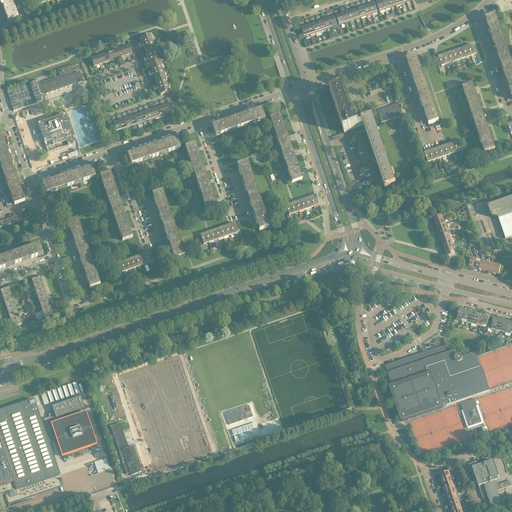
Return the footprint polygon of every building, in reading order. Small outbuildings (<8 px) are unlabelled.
[(387,0),(385,0),(382,1),(385,10),(390,8),(387,0)] [(393,0),(387,0),(390,8),(396,6),(393,0)] [(376,3),(379,12),(385,10),(382,1),(376,3)] [(12,2),(6,4),(2,5),(8,22),(18,18),(12,2)] [(375,4),(369,6),(372,14),(378,13),(375,4)] [(369,6),(363,7),(366,16),(372,14),(369,6)] [(363,7),(358,9),(361,18),(366,16),(363,7)] [(358,9),(353,11),(356,20),(361,18),(358,9)] [(353,11),(347,13),(350,22),(356,20),(353,11)] [(347,13),(342,15),(345,24),(350,22),(347,13)] [(336,17),(339,26),(345,24),(342,15),(336,17)] [(501,31),(499,25),(496,15),(485,18),(491,35),(501,31)] [(334,17),(329,19),(332,28),(337,26),(334,17)] [(329,19),(323,21),(327,30),(332,28),(329,19)] [(323,21),(318,23),(321,32),(327,30),(323,21)] [(318,23),(313,25),(316,34),(321,32),(318,23)] [(313,25),(307,27),(310,35),(316,34),(313,25)] [(302,28),(305,37),(310,35),(307,27),(302,28)] [(507,47),(504,38),(501,31),(491,35),(496,51),(507,47)] [(155,50),(152,43),(150,35),(141,38),(146,53),(155,50)] [(129,45),(123,47),(126,56),(132,54),(129,45)] [(477,55),(473,45),(468,47),(471,56),(477,55)] [(123,47),(118,49),(121,58),(126,56),(123,47)] [(471,56),(468,47),(463,48),(466,58),(471,56)] [(511,63),(511,62),(510,57),(507,47),(496,51),(502,67),(511,63)] [(466,58),(463,48),(463,49),(458,50),(462,60),(466,58)] [(118,49),(113,51),(116,60),(121,58),(118,49)] [(160,64),(156,53),(155,50),(146,53),(151,67),(160,64)] [(462,60),(458,50),(453,52),(457,61),(462,60)] [(113,51),(107,53),(110,61),(116,60),(113,51)] [(457,61),(453,52),(448,53),(452,63),(457,61)] [(107,53),(102,54),(105,63),(110,61),(107,53)] [(452,63),(448,53),(448,54),(444,55),(447,65),(452,63)] [(102,54),(96,56),(99,65),(105,63),(102,54)] [(447,65),(444,55),(443,55),(439,57),(438,57),(442,67),(447,65)] [(94,67),(99,65),(96,56),(91,58),(94,67)] [(422,73),(419,63),(417,56),(406,60),(412,76),(422,73)] [(511,82),(511,63),(502,67),(507,84),(511,82)] [(164,78),(163,75),(160,64),(151,67),(155,81),(164,78)] [(83,81),(80,72),(73,75),(71,71),(72,70),(70,66),(58,70),(60,76),(42,83),(46,94),(83,81)] [(428,89),(426,82),(422,73),(412,76),(417,93),(428,89)] [(169,93),(168,89),(164,78),(155,81),(160,96),(169,93)] [(479,101),(475,90),(473,85),(462,88),(468,105),(479,101)] [(433,105),(430,96),(428,89),(417,93),(423,109),(433,105)] [(362,120),(353,123),(342,90),(335,93),(335,91),(334,92),(334,93),(331,94),(344,133),(355,130),(356,133),(365,130),(385,188),(396,184),(373,116),(362,120)] [(484,117),(481,107),(479,101),(468,105),(474,121),(484,117)] [(173,103),(167,105),(170,114),(176,112),(173,103)] [(382,123),(399,117),(397,113),(402,112),(399,104),(377,111),(382,123)] [(167,105),(162,107),(165,116),(170,114),(167,105)] [(433,105),(423,109),(429,125),(439,122),(433,105)] [(162,107),(157,109),(160,118),(165,116),(162,107)] [(157,109),(151,111),(154,120),(160,118),(157,109)] [(261,109),(245,115),(249,125),(265,120),(261,109)] [(151,111),(146,113),(149,121),(154,120),(151,111)] [(146,113),(140,114),(143,123),(149,121),(146,113)] [(140,114),(135,116),(138,125),(143,123),(140,114)] [(285,131),(281,119),(280,114),(269,118),(275,134),(285,131)] [(65,115),(38,124),(45,145),(48,154),(67,148),(75,145),(65,115)] [(245,115),(228,121),(232,131),(249,125),(245,115)] [(135,116),(129,118),(132,127),(138,125),(135,116)] [(490,134),(486,122),(484,117),(474,121),(479,137),(490,134)] [(129,118),(124,120),(127,129),(132,127),(129,118)] [(124,120),(119,122),(122,131),(127,129),(124,120)] [(215,137),(220,135),(232,131),(228,121),(212,126),(215,137)] [(116,133),(122,131),(119,122),(113,124),(116,133)] [(289,142),(287,136),(285,131),(275,134),(280,151),(291,147),(289,142)] [(494,145),(492,140),(490,134),(479,137),(485,154),(495,150),(494,145)] [(176,138),(160,144),(164,154),(180,149),(176,138)] [(459,141),(454,143),(457,153),(463,151),(459,141)] [(201,160),(196,147),(195,143),(184,147),(190,163),(201,160)] [(457,153),(454,143),(449,145),(452,154),(457,153)] [(160,144),(143,150),(147,160),(164,154),(160,144)] [(452,154),(449,145),(449,144),(449,145),(444,146),(448,156),(452,154)] [(448,156),(444,146),(439,148),(443,158),(448,156)] [(296,163),(292,152),(291,147),(280,151),(286,167),(296,163)] [(443,158),(439,148),(434,150),(438,159),(443,158)] [(438,159),(434,150),(434,149),(434,150),(430,151),(429,151),(433,161),(438,159)] [(131,166),(136,164),(147,160),(143,150),(127,155),(131,166)] [(433,161),(429,151),(430,151),(429,151),(425,153),(424,153),(428,163),(433,161)] [(0,163),(2,168),(3,171),(3,173),(14,169),(8,153),(0,155),(0,163)] [(206,176),(205,173),(201,160),(190,163),(196,180),(206,176)] [(253,179),(249,169),(247,162),(236,166),(242,182),(253,179)] [(302,180),(298,169),(296,163),(286,167),(291,183),(302,180)] [(92,167),(75,173),(79,183),(95,178),(92,167)] [(7,184),(8,188),(9,189),(19,185),(14,169),(3,173),(4,174),(5,177),(7,184)] [(116,189),(113,182),(110,172),(100,176),(105,192),(116,189)] [(75,173),(59,179),(62,189),(79,183),(75,173)] [(206,176),(196,180),(201,196),(212,192),(206,176)] [(46,195),(51,193),(62,189),(59,179),(43,184),(46,195)] [(258,195),(256,188),(253,179),(242,182),(248,198),(258,195)] [(9,190),(10,193),(13,201),(14,204),(14,205),(25,202),(19,185),(9,189),(9,190)] [(121,205),(116,189),(105,192),(111,208),(121,205)] [(168,208),(165,198),(162,191),(152,195),(157,211),(168,208)] [(212,192),(201,196),(207,212),(217,209),(212,192)] [(10,193),(4,196),(6,203),(13,201),(10,193)] [(264,211),(261,202),(258,195),(248,198),(253,215),(258,213),(264,211)] [(319,205),(315,196),(310,197),(314,207),(319,205)] [(314,207),(310,197),(310,198),(305,199),(309,209),(314,207)] [(511,198),(488,206),(491,218),(498,219),(499,219),(506,239),(505,239),(511,237),(511,198)] [(309,209),(305,199),(301,201),(304,210),(309,209)] [(304,210),(301,201),(300,201),(296,203),(299,212),(304,210)] [(295,203),(291,204),(294,214),(299,212),(296,204),(296,203),(296,202),(295,202),(295,203)] [(294,214),(291,204),(290,204),(286,206),(285,206),(289,216),(294,214)] [(127,221),(125,214),(123,210),(121,205),(111,208),(117,225),(127,221)] [(174,224),(171,217),(168,208),(157,211),(163,227),(174,224)] [(264,211),(258,213),(253,215),(259,231),(269,228),(264,211)] [(83,236),(80,227),(78,220),(67,224),(73,240),(83,236)] [(133,238),(131,233),(130,231),(127,221),(117,225),(122,241),(133,238)] [(235,223),(230,225),(233,235),(238,233),(235,223)] [(179,240),(176,231),(174,224),(163,227),(169,244),(179,240)] [(233,235),(230,225),(225,227),(228,236),(233,235)] [(448,225),(445,225),(437,228),(438,233),(449,229),(448,225)] [(228,236),(225,227),(225,226),(225,227),(220,228),(223,238),(228,236)] [(223,238),(220,228),(215,230),(219,240),(223,238)] [(451,234),(449,229),(438,233),(440,238),(451,234)] [(219,240),(215,230),(210,232),(214,241),(219,240)] [(214,241),(210,232),(205,233),(209,243),(214,241)] [(209,243),(205,233),(201,235),(200,235),(203,245),(209,243)] [(453,239),(451,234),(440,238),(442,243),(453,239)] [(89,253),(86,246),(83,236),(73,240),(78,256),(89,253)] [(454,244),(453,239),(442,243),(443,248),(452,245),(454,244)] [(185,257),(182,249),(179,240),(169,244),(174,260),(185,257)] [(43,255),(39,244),(23,250),(25,256),(26,261),(43,255)] [(456,257),(453,249),(445,252),(447,257),(448,259),(456,257)] [(26,261),(25,256),(23,250),(6,256),(10,266),(26,261)] [(150,252),(145,254),(149,264),(154,262),(150,252)] [(94,269),(91,260),(89,253),(78,256),(84,273),(94,269)] [(145,254),(140,256),(144,265),(149,264),(145,254)] [(140,256),(136,257),(139,267),(144,265),(140,256),(140,255),(140,256)] [(0,269),(10,266),(6,256),(0,257),(0,269)] [(135,257),(131,259),(134,269),(139,267),(136,257),(135,257)] [(130,259),(126,261),(129,270),(134,269),(131,259),(130,259)] [(125,261),(121,262),(124,272),(129,270),(126,261),(126,260),(125,261)] [(119,274),(124,272),(121,262),(120,262),(116,264),(115,264),(119,274)] [(100,285),(94,269),(84,273),(90,289),(100,285)] [(31,280),(34,286),(42,283),(40,277),(31,280)] [(42,283),(34,286),(36,293),(44,290),(42,283)] [(0,291),(2,297),(11,294),(9,288),(0,291)] [(44,290),(36,293),(38,299),(46,296),(44,290)] [(11,294),(2,297),(5,303),(13,300),(11,294)] [(46,296),(38,299),(40,305),(49,302),(46,296)] [(13,300),(5,303),(7,309),(15,306),(13,300)] [(49,302),(40,305),(42,311),(51,308),(49,302)] [(15,306),(7,309),(9,315),(17,313),(15,306)] [(51,308),(42,311),(44,317),(53,314),(51,308)] [(17,313),(9,315),(11,322),(19,319),(17,313)] [(496,331),(499,320),(494,318),(491,329),(496,331)] [(19,319),(11,322),(13,328),(22,325),(19,319)] [(420,357),(419,355),(385,366),(392,386),(389,387),(401,422),(411,419),(490,392),(481,368),(480,368),(475,353),(462,358),(462,357),(461,356),(460,355),(459,355),(458,355),(457,355),(456,351),(447,353),(445,346),(439,348),(440,349),(429,352),(428,352),(420,357)] [(49,417),(43,419),(50,438),(53,437),(47,421),(84,408),(80,397),(52,407),(54,413),(48,414),(49,417)] [(481,420),(480,417),(479,417),(476,408),(475,409),(474,407),(477,406),(475,399),(461,404),(469,428),(474,426),(473,423),(478,421),(479,421),(481,420)] [(0,494),(3,493),(8,507),(33,499),(33,498),(32,496),(38,495),(64,486),(60,475),(49,444),(54,442),(57,441),(62,457),(97,445),(86,412),(51,424),(55,436),(53,437),(50,438),(48,439),(34,400),(26,403),(20,404),(0,411),(0,494)] [(107,416),(109,422),(116,420),(114,414),(107,416)] [(127,444),(121,426),(120,423),(116,425),(114,426),(114,425),(110,427),(127,475),(128,474),(128,473),(130,472),(131,475),(131,476),(139,473),(141,472),(132,447),(130,448),(127,449),(126,446),(128,445),(127,444)] [(475,463),(469,465),(475,484),(477,484),(483,499),(488,498),(492,510),(502,507),(497,491),(511,486),(510,481),(500,485),(495,481),(499,480),(498,477),(500,476),(499,473),(497,468),(493,457),(487,459),(486,460),(485,460),(485,462),(478,465),(478,462),(476,463),(475,463)] [(440,478),(441,480),(451,477),(450,472),(444,473),(444,472),(440,474),(441,477),(440,478)] [(451,477),(441,480),(442,483),(443,484),(444,486),(453,482),(451,477)] [(453,482),(444,486),(445,488),(444,489),(445,491),(455,488),(453,482)] [(455,488),(445,491),(446,494),(447,494),(448,497),(457,493),(455,488)] [(457,493),(448,497),(448,499),(449,502),(459,499),(457,493)] [(459,499),(449,502),(450,505),(451,505),(451,508),(461,504),(459,499)]
